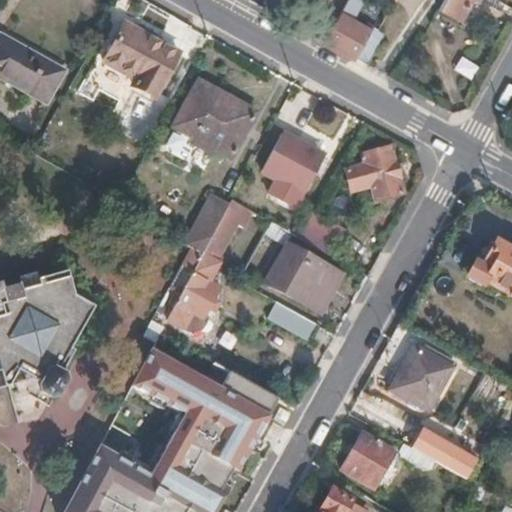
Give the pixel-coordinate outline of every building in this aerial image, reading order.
[(348,20),(358,0),(343,0),(336,13),(348,20)] [(453,20),(463,0),(438,0),(434,9),(453,20)] [(367,31),(348,20),(336,13),(319,42),(351,60),(351,58),(367,31)] [(120,40),(127,26),(120,22),(113,36),(120,40)] [(165,72),(176,52),(150,38),(127,26),(120,40),(113,36),(98,62),(130,79),(127,85),(151,97),(165,72)] [(368,28),(367,31),(351,58),(362,64),(378,34),(368,28)] [(61,70),(30,53),(0,37),(0,80),(9,85),(43,104),(61,70)] [(226,159),(251,113),(194,82),(184,100),(168,126),(189,138),(186,144),(203,154),(207,148),(226,159)] [(301,194),(321,158),(278,134),(257,171),(270,178),(301,194)] [(401,196),(386,147),(358,155),(361,167),(342,173),(348,196),(368,190),(372,204),(401,196)] [(301,194),(270,178),(263,191),(293,207),(301,194)] [(206,240),(219,217),(224,207),(206,197),(189,229),(206,240)] [(229,223),(237,207),(227,201),(224,207),(219,217),(229,223)] [(342,229),(310,211),(295,238),(327,256),(342,229)] [(219,260),(236,227),(229,223),(219,217),(206,240),(202,249),(190,271),(163,320),(180,331),(188,317),(197,322),(203,310),(209,300),(215,289),(206,284),(215,267),(217,268),(221,261),(219,260)] [(206,240),(189,229),(184,239),(190,242),(202,249),(206,240)] [(511,298),(511,296),(511,253),(491,241),(482,258),(477,255),(473,263),(471,262),(463,277),(485,289),(488,285),(511,298)] [(337,277),(310,261),(282,246),(261,284),(280,294),(284,287),(321,306),(337,277)] [(56,375),(92,304),(72,292),(67,268),(0,282),(0,385),(3,384),(13,419),(35,421),(47,400),(54,395),(60,385),(60,378),(56,375)] [(321,306),(284,287),(280,294),(316,315),(321,306)] [(211,315),(216,304),(209,300),(203,310),(211,315)] [(316,327),(273,303),(265,317),(307,341),(316,327)] [(423,410),(446,369),(410,349),(387,390),(423,410)] [(94,451),(63,511),(235,511),(280,430),(274,426),(282,409),(229,377),(221,393),(153,352),(133,395),(183,427),(152,483),(94,451)] [(406,448),(363,424),(337,472),(369,490),(389,454),(395,453),(396,458),(420,471),(426,470),(431,462),(406,448)] [(473,461),(489,432),(474,424),(458,452),(469,459),(462,471),(466,473),(473,461)] [(448,447),(416,430),(406,448),(431,462),(439,467),(448,447)] [(438,476),(442,469),(439,467),(431,462),(426,470),(438,476)] [(363,511),(328,491),(317,511),(363,511)]
